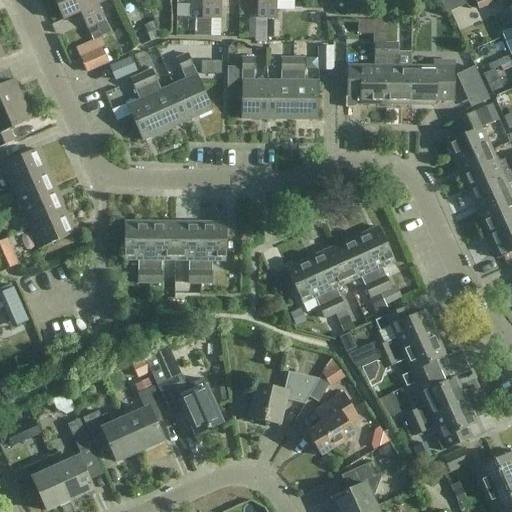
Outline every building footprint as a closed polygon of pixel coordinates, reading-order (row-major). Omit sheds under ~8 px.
[(101,38),(96,27),(83,0),(52,0),(62,22),(79,15),(86,31),(87,31),(96,50),(105,46),(101,38)] [(111,0),(83,0),(96,27),(103,23),(96,7),(111,0)] [(146,4),(143,0),(132,0),(136,9),(146,4)] [(157,0),(143,0),(146,4),(147,4),(154,20),(165,15),(157,0)] [(201,18),(201,20),(210,20),(211,20),(210,0),(182,0),(182,1),(201,1),(201,18)] [(238,1),(238,0),(210,0),(211,20),(219,20),(220,1),(238,1)] [(265,20),(265,0),(238,0),(238,1),(256,2),(256,20),(265,20)] [(265,0),(265,20),(275,20),(275,2),(293,2),(293,0),(265,0)] [(465,7),(461,0),(445,0),(439,3),(445,16),(465,7)] [(496,0),(472,0),(477,10),(472,12),(476,23),(502,11),(496,0)] [(505,43),(511,39),(511,7),(507,10),(511,21),(511,28),(501,34),(505,43)] [(386,35),(386,20),(371,19),(371,34),(386,35)] [(265,43),(265,20),(256,20),(254,20),(254,43),(265,43)] [(386,20),(386,35),(402,35),(403,20),(386,20)] [(142,25),(150,42),(160,37),(153,21),(142,25)] [(103,23),(96,27),(101,38),(110,34),(105,22),(103,23)] [(268,22),(268,39),(278,39),(278,22),(268,22)] [(346,98),(359,98),(359,106),(385,107),(386,46),(374,45),(373,68),(346,68),(346,98)] [(410,107),(411,69),(398,68),(398,46),(386,46),(385,107),(410,107)] [(104,47),(79,58),(86,74),(109,64),(108,63),(111,61),(104,47)] [(317,48),(317,72),(332,72),(332,48),(317,48)] [(172,86),(188,122),(212,111),(187,55),(175,61),(184,81),(172,86)] [(511,56),(511,57),(511,55),(500,60),(503,65),(511,60),(511,56)] [(109,67),(115,81),(137,72),(131,57),(109,67)] [(266,120),(267,82),(254,82),(254,60),(242,60),(241,120),(266,120)] [(267,82),(266,120),(291,121),(292,60),(281,60),(281,82),(267,82)] [(292,60),(291,121),(317,121),(318,83),(304,83),(305,60),(292,60)] [(411,69),(410,107),(436,108),(436,104),(453,104),(454,64),(436,64),(436,69),(411,69)] [(495,66),(479,70),(483,86),(499,83),(495,66)] [(226,95),(239,95),(239,67),(226,67),(226,95)] [(141,76),(166,132),(188,122),(172,86),(160,92),(151,71),(141,76)] [(476,71),(459,79),(465,90),(481,82),(476,71)] [(166,132),(141,76),(129,81),(138,102),(127,107),(142,142),(166,132)] [(0,111),(23,101),(14,81),(0,87),(0,111)] [(23,101),(0,111),(0,149),(14,143),(10,132),(32,122),(23,101)] [(456,169),(492,153),(482,131),(485,130),(484,128),(492,125),(485,109),(454,123),(460,138),(446,145),(456,169)] [(351,147),(353,128),(342,127),(340,146),(351,147)] [(13,186),(46,172),(36,150),(4,164),(13,186)] [(511,158),(497,165),(492,153),(456,169),(466,191),(511,170),(511,158)] [(511,170),(466,191),(477,214),(511,197),(507,185),(511,182),(511,170)] [(23,207),(55,193),(46,172),(13,186),(23,207)] [(32,228),(64,214),(55,193),(23,207),(32,228)] [(511,197),(477,214),(487,237),(511,225),(511,197)] [(64,214),(32,228),(41,250),(74,235),(64,214)] [(150,284),(151,223),(124,223),(124,261),(138,262),(138,284),(150,284)] [(175,261),(176,224),(151,223),(150,284),(161,284),(162,261),(175,261)] [(200,284),(201,224),(176,224),(175,261),(189,261),(189,284),(200,284)] [(201,224),(200,284),(211,284),(211,262),(226,262),(226,224),(201,224)] [(511,225),(487,237),(497,260),(511,253),(511,225)] [(355,238),(380,294),(391,289),(382,268),(395,263),(379,228),(355,238)] [(380,294),(355,238),(333,248),(348,283),(360,278),(370,299),(380,294)] [(0,242),(0,273),(18,265),(7,240),(0,242)] [(348,283),(333,248),(310,258),(335,314),(345,310),(336,289),(348,283)] [(335,314),(310,258),(286,269),(302,304),(314,298),(324,319),(335,314)] [(396,288),(381,295),(386,306),(401,299),(396,288)] [(27,323),(12,289),(0,295),(0,304),(12,331),(27,323)] [(379,332),(389,327),(395,340),(376,348),(373,343),(345,355),(356,370),(379,360),(435,335),(424,311),(410,317),(406,308),(374,322),(379,332)] [(343,334),(353,329),(348,317),(337,321),(343,334)] [(406,388),(415,384),(436,374),(431,365),(445,358),(435,335),(379,360),(384,370),(405,361),(410,374),(401,378),(406,388)] [(156,386),(157,387),(171,419),(184,413),(194,437),(222,425),(206,390),(191,397),(181,376),(181,377),(173,360),(147,371),(154,387),(156,386)] [(361,369),(368,383),(373,380),(378,368),(375,362),(361,369)] [(285,402),(304,406),(305,406),(319,381),(288,374),(284,392),(257,386),(249,420),(279,427),(285,402)] [(440,385),(436,375),(436,374),(415,384),(425,406),(404,416),(409,426),(465,402),(454,378),(440,385)] [(133,385),(138,395),(145,411),(125,420),(140,453),(163,442),(153,420),(165,414),(154,388),(152,389),(148,379),(133,385)] [(348,424),(358,418),(343,393),(321,407),(328,419),(306,432),(320,457),(356,436),(348,424)] [(465,402),(409,426),(414,437),(435,428),(440,440),(436,442),(440,453),(470,439),(465,429),(475,425),(465,402)] [(106,415),(100,417),(98,412),(81,419),(82,420),(80,421),(91,447),(95,445),(95,446),(106,441),(116,463),(140,453),(125,420),(114,425),(106,415)] [(13,448),(40,435),(31,417),(4,429),(13,448)] [(91,447),(80,421),(79,421),(78,420),(67,425),(79,452),(91,447)] [(441,458),(447,473),(470,464),(463,449),(441,458)] [(482,493),(511,480),(511,453),(472,471),(482,493)] [(56,470),(70,502),(94,491),(79,459),(66,465),(61,454),(51,459),(56,470)] [(374,494),(380,477),(373,461),(347,473),(354,489),(331,499),(337,511),(365,511),(375,508),(370,496),(374,494)] [(48,511),(70,502),(56,470),(39,477),(34,466),(23,471),(30,486),(33,484),(45,511),(48,511)] [(511,480),(482,493),(489,511),(497,511),(511,505),(511,480)]
